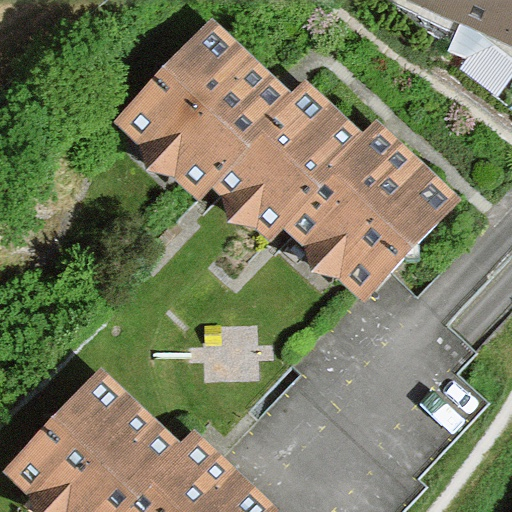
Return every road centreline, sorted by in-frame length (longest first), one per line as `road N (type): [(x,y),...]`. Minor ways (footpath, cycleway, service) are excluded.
road 1 (residential): [(298,480),(511,256)]
road 2 (track): [(428,511),(511,383)]
